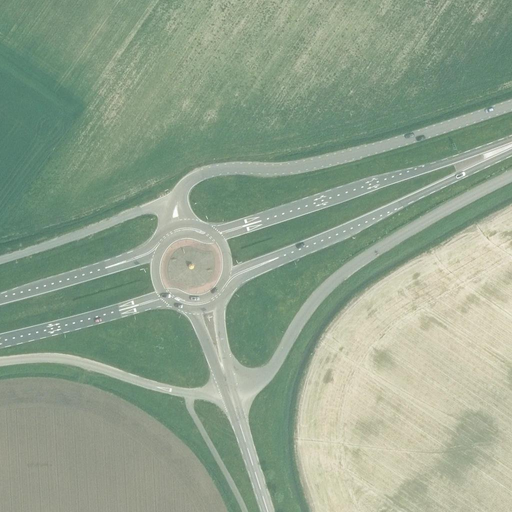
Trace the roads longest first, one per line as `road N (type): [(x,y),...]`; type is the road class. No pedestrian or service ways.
road 1 (tertiary): [(230,392),(272,368),(298,321),(346,270),(511,175)]
road 2 (unclassified): [(177,198),(191,179),(212,171),(291,168),(511,105)]
road 3 (primary): [(511,140),(260,221)]
road 4 (primary): [(283,256),(511,151)]
road 5 (unclassified): [(0,361),(65,360),(175,392),(230,392)]
road 6 (unclassified): [(0,261),(177,198)]
road 7 (tertiary): [(268,511),(230,392)]
